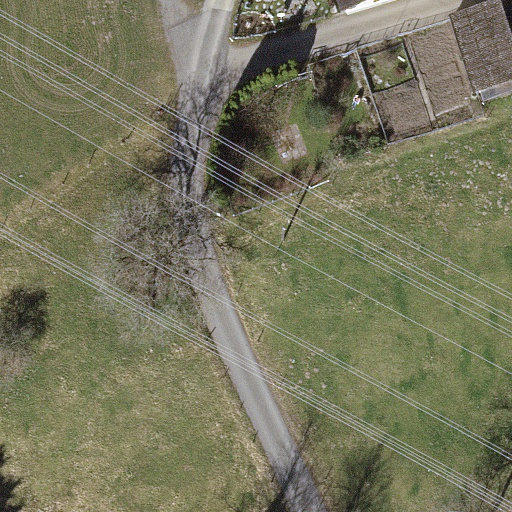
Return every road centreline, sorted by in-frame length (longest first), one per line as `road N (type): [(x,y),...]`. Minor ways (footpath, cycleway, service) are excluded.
road 1 (residential): [(295,511),(184,227),(177,161),(188,82)]
road 2 (track): [(188,82),(428,0)]
